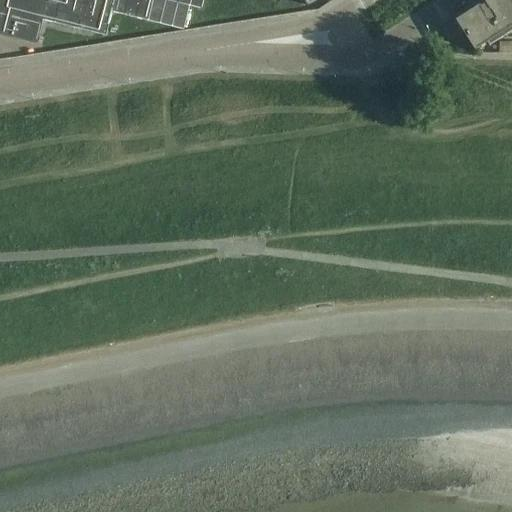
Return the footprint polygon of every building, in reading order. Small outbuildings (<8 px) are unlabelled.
[(0,0),(0,35),(34,43),(39,20),(105,36),(111,12),(183,30),(188,7),(200,10),(202,0),(303,0),(306,5),(315,0),(0,0)] [(456,24),(461,32),(474,50),(511,25),(511,1),(511,0),(489,0),(455,22),(456,24)] [(449,28),(454,36),(461,32),(456,24),(449,28)] [(447,41),(454,36),(449,28),(441,33),(447,41)] [(506,54),(507,43),(498,43),(497,54),(506,54)]
